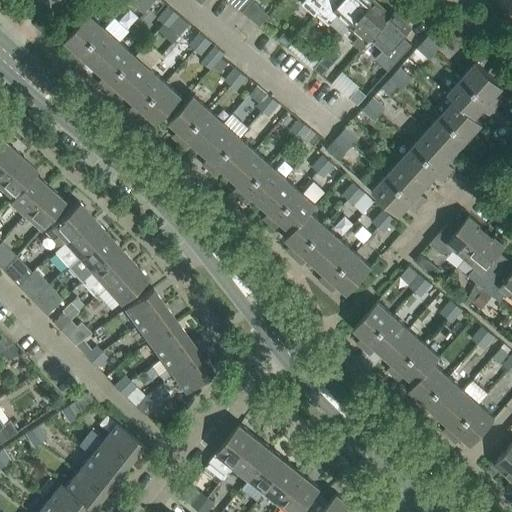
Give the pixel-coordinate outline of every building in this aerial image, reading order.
[(129,0),(143,13),(154,0),(129,0)] [(253,0),(251,0),(249,2),(242,10),(260,26),(270,15),(253,0)] [(304,0),(301,4),(314,16),(317,13),(328,0),(304,0)] [(349,26),(373,0),(328,0),(317,13),(329,24),(337,15),(349,26)] [(370,39),(391,15),(374,0),(373,0),(349,26),(347,28),(356,36),(350,43),(359,51),(370,39)] [(511,10),(511,0),(498,0),(498,1),(511,10)] [(163,23),(174,11),(167,5),(157,18),(163,23)] [(169,28),(179,15),(174,11),(163,23),(169,28)] [(393,12),(391,15),(370,39),(382,50),(375,58),(389,70),(412,44),(403,37),(411,28),(393,12)] [(75,61),(105,27),(89,13),(65,40),(74,48),(68,55),(75,61)] [(96,68),(120,41),(105,27),(75,61),(82,67),(88,61),(96,68)] [(194,49),(205,37),(198,31),(188,44),(194,49)] [(282,33),(277,40),(286,47),(291,41),(282,33)] [(210,41),(205,37),(194,49),(200,54),(210,41)] [(438,48),(426,37),(421,42),(433,53),(438,48)] [(105,88),(135,55),(120,41),(96,68),(104,75),(98,82),(105,88)] [(433,53),(421,42),(416,48),(428,59),(433,53)] [(213,67),(221,57),(224,53),(214,44),(200,61),(210,70),(213,67)] [(126,95),(150,68),(135,55),(105,88),(112,95),(118,88),(126,95)] [(421,68),(409,57),(399,68),(411,78),(412,79),(421,68)] [(222,58),(214,67),(219,72),(227,63),(222,58)] [(318,61),(313,67),(322,75),(327,69),(318,61)] [(503,86),(476,62),(462,78),(495,108),(502,101),(495,95),(503,86)] [(230,85),(240,72),(234,67),(223,80),(230,85)] [(411,78),(399,68),(399,67),(388,79),(400,90),(411,78)] [(136,116),(166,82),(150,68),(126,95),(134,102),(129,109),(136,116)] [(236,90),(246,77),(240,72),(230,85),(236,90)] [(495,108),(462,78),(447,94),(454,100),(475,117),(482,109),(489,115),(495,108)] [(182,96),(166,82),(136,116),(142,122),(149,115),(157,123),(182,96)] [(358,88),(350,97),(358,105),(366,96),(358,88)] [(261,110),(272,97),(266,92),(255,106),(261,110)] [(475,117),(454,100),(447,94),(434,107),(441,114),(474,145),(481,138),(474,132),(482,123),(475,117)] [(179,142),(209,109),(193,95),(169,122),(178,130),(172,136),(179,142)] [(278,102),(272,97),(261,110),(267,115),(278,102)] [(384,108),(372,97),(367,103),(379,114),(384,108)] [(379,114),(367,103),(362,109),(373,120),(379,114)] [(200,149),(224,123),(209,109),(179,142),(186,149),(192,142),(200,149)] [(441,114),(427,129),(454,154),(461,145),(468,151),(474,145),(441,114)] [(293,136),(304,123),(298,118),(287,131),(293,136)] [(209,170),(239,136),(224,123),(200,149),(209,157),(203,163),(209,170)] [(310,128),(304,123),(293,136),(299,141),(310,128)] [(357,138),(345,128),(340,133),(352,144),(357,138)] [(454,154),(427,129),(413,144),(447,175),(453,168),(447,162),(454,154)] [(352,144),(340,133),(335,139),(347,150),(352,144)] [(231,177),(255,150),(239,136),(209,170),(216,176),(222,169),(231,177)] [(0,178),(21,155),(6,142),(0,148),(0,178)] [(447,175),(413,144),(400,159),(427,184),(434,176),(441,182),(447,175)] [(240,197),(270,164),(255,150),(231,177),(239,184),(233,191),(240,197)] [(317,171),(328,158),(322,153),(311,166),(317,171)] [(0,186),(12,196),(34,173),(37,170),(21,155),(0,178),(0,186)] [(322,176),(334,164),(328,158),(317,171),(322,176)] [(427,184),(400,159),(386,175),(420,205),(426,198),(419,192),(427,184)] [(261,204),(285,177),(270,164),(240,197),(247,203),(253,196),(261,204)] [(24,215),(49,187),(34,173),(12,196),(8,200),(24,215)] [(420,205),(386,175),(372,190),(399,215),(407,206),(414,212),(420,205)] [(270,224),(300,191),(285,177),(261,204),(269,211),(263,218),(270,224)] [(348,199),(359,186),(353,181),(342,193),(348,199)] [(353,204),(365,191),(359,186),(348,199),(353,204)] [(40,228),(65,200),(49,187),(24,215),(40,228)] [(315,204),(300,191),(270,224),(277,230),(283,224),(291,231),(309,210),(315,204)] [(64,240),(92,215),(78,200),(51,225),(59,234),(51,241),(58,248),(65,241),(64,240)] [(378,225),(389,213),(383,208),(372,220),(378,225)] [(295,258),(325,224),(309,210),(291,231),(285,237),(294,245),(288,252),(295,258)] [(384,231),(395,218),(389,213),(378,225),(384,231)] [(69,265),(106,231),(92,215),(64,240),(65,241),(58,248),(54,251),(69,265)] [(465,256),(487,230),(469,215),(455,231),(446,223),(430,243),(441,253),(446,247),(452,253),(456,248),(465,256)] [(316,265),(340,238),(325,224),(295,258),(302,264),(308,258),(316,265)] [(507,260),(499,253),(505,245),(487,230),(465,256),(476,266),(468,275),(483,288),(507,260)] [(82,280),(119,246),(106,231),(69,265),(82,280)] [(325,285),(355,252),(340,238),(316,265),(324,273),(318,279),(325,285)] [(18,255),(2,239),(0,240),(0,266),(3,269),(13,259),(18,255)] [(106,286),(133,261),(119,246),(82,280),(96,295),(106,286)] [(29,270),(45,283),(61,265),(45,251),(29,270)] [(347,293),(371,266),(355,252),(325,285),(332,292),(338,285),(347,293)] [(19,266),(13,259),(3,269),(9,275),(19,266)] [(511,264),(507,260),(483,288),(500,302),(509,293),(511,295),(511,264)] [(120,302),(148,278),(133,261),(106,286),(120,302)] [(415,290),(425,277),(419,273),(409,285),(415,290)] [(420,295),(431,282),(425,277),(415,290),(420,295)] [(31,300),(43,289),(35,282),(24,292),(31,300)] [(137,324),(165,304),(153,287),(125,308),(137,324)] [(38,307),(49,296),(43,289),(31,300),(38,307)] [(446,316),(456,303),(450,299),(440,312),(446,316)] [(363,348),(393,315),(377,301),(353,328),(362,335),(356,342),(363,348)] [(451,321),(462,308),(456,303),(446,316),(451,321)] [(149,341),(177,321),(165,304),(137,324),(149,341)] [(60,328),(70,318),(64,311),(53,321),(60,328)] [(384,355),(408,328),(393,315),(363,348),(370,355),(376,348),(384,355)] [(70,318),(60,328),(67,336),(75,344),(91,332),(80,321),(77,325),(70,318)] [(161,358),(189,337),(177,321),(149,341),(161,358)] [(477,343),(488,330),(482,325),(471,338),(477,343)] [(394,375),(424,342),(408,328),(384,355),(393,362),(387,369),(394,375)] [(483,348),(494,334),(488,330),(477,343),(483,348)] [(5,334),(0,339),(0,350),(0,351),(13,343),(5,334)] [(201,354),(189,337),(161,358),(173,374),(201,354)] [(439,356),(424,342),(394,375),(401,382),(407,375),(414,382),(415,383),(433,362),(439,356)] [(90,361),(101,350),(96,345),(86,356),(90,361)] [(109,358),(101,350),(90,361),(98,368),(109,358)] [(130,351),(117,359),(128,375),(140,367),(130,351)] [(509,369),(511,364),(511,352),(503,364),(509,369)] [(185,391),(211,373),(213,371),(201,354),(173,374),(185,391)] [(419,409),(449,376),(433,362),(415,383),(414,382),(408,389),(417,397),(412,403),(419,409)] [(156,367),(142,385),(157,396),(171,378),(156,367)] [(120,391),(130,381),(125,375),(114,385),(120,391)] [(440,416),(464,389),(449,376),(419,409),(425,416),(431,409),(440,416)] [(135,386),(130,381),(120,391),(125,396),(135,386)] [(449,437),(479,403),(464,389),(440,416),(448,424),(442,430),(449,437)] [(82,414),(97,404),(89,391),(74,401),(82,414)] [(142,411),(151,400),(145,395),(136,407),(142,411)] [(82,414),(74,401),(61,410),(70,422),(82,414)] [(471,444),(495,417),(479,403),(449,437),(456,443),(462,436),(471,444)] [(0,442),(17,431),(9,419),(2,423),(0,420),(0,442)] [(117,423),(116,423),(103,439),(130,460),(143,444),(117,423)] [(231,464),(254,435),(239,423),(209,461),(224,473),(231,464)] [(47,437),(39,425),(32,429),(41,442),(47,437)] [(41,442),(32,429),(26,434),(34,446),(41,442)] [(248,477),(271,448),(254,435),(231,464),(248,477)] [(130,460),(103,439),(90,455),(117,477),(130,460)] [(511,479),(511,477),(511,442),(493,464),(511,479)] [(264,490),(287,461),(271,448),(248,477),(264,490)] [(11,461),(3,449),(0,450),(0,459),(4,466),(11,461)] [(117,477),(90,455),(77,472),(104,493),(117,477)] [(281,503),(303,474),(287,461),(264,490),(281,503)] [(104,493),(77,472),(65,488),(87,505),(91,509),(104,493)] [(320,488),(303,474),(281,503),(292,511),(309,511),(323,497),(317,492),(320,488)] [(81,511),(87,505),(65,488),(60,484),(47,500),(62,511),(81,511)] [(197,509),(207,497),(200,491),(190,504),(197,509)] [(347,511),(352,507),(337,493),(328,502),(323,497),(309,511),(347,511)] [(205,511),(214,502),(207,497),(197,509),(200,511),(205,511)] [(62,511),(47,500),(37,511),(62,511)]
